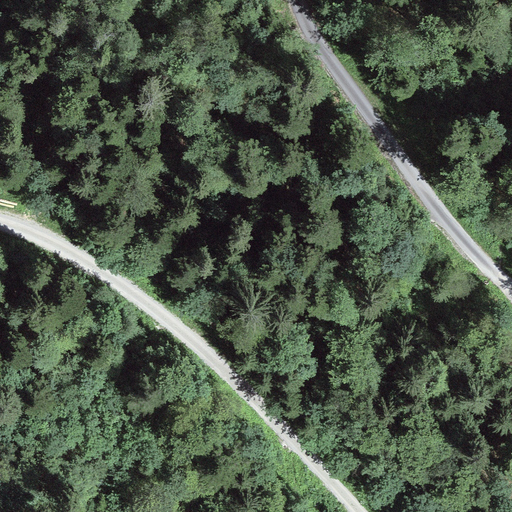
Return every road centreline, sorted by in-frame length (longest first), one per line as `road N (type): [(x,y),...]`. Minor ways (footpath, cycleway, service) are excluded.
road 1 (track): [(0,216),(48,234),(129,291),(351,511)]
road 2 (track): [(290,0),(292,18),(337,61),(511,291)]
